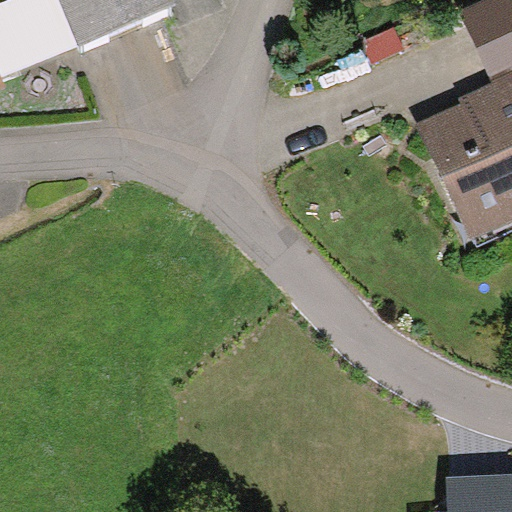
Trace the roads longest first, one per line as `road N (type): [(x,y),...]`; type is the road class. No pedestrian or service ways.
road 1 (residential): [(511,409),(431,381),(357,329),(208,167)]
road 2 (residential): [(0,152),(110,141),(149,144),(208,167)]
road 3 (residential): [(208,167),(266,0)]
